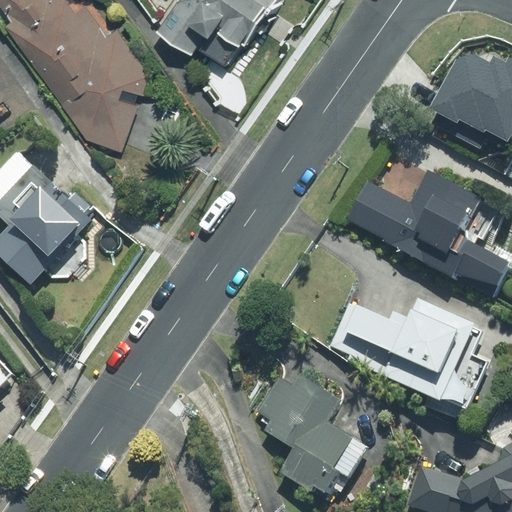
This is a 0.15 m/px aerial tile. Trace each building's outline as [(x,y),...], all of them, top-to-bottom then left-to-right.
[(0,0),(0,8),(89,138),(127,152),(154,77),(121,29),(108,35),(81,0),(0,0)] [(180,0),(163,25),(204,57),(225,25),(250,43),(282,0),(180,0)] [(511,96),(485,134),(511,153),(511,96)] [(99,224),(23,155),(0,180),(0,212),(16,229),(0,244),(0,251),(37,287),(99,224)] [(351,223),(493,297),(511,260),(511,256),(468,234),(486,201),(429,172),(411,205),(371,184),(351,223)] [(331,346),(467,410),(503,339),(428,303),(415,327),(355,299),(331,346)] [(0,363),(0,403),(20,386),(0,363)] [(340,501),(373,445),(337,424),(350,402),(292,369),(261,424),(301,447),(288,471),(340,501)] [(467,479),(424,467),(413,502),(444,511),(511,511),(511,444),(507,447),(503,461),(467,479)]
